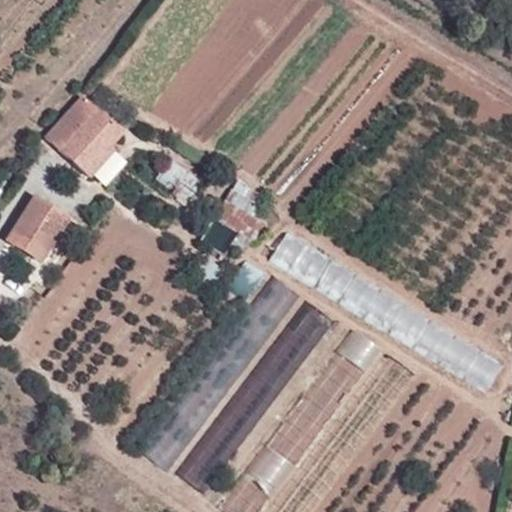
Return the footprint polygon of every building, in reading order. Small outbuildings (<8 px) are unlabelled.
[(123,134),(82,98),(46,139),(90,179),(114,152),(110,149),(123,134)] [(190,197),(200,183),(169,161),(158,174),(190,197)] [(239,232),(230,247),(244,254),(263,224),(252,217),(264,199),(237,182),(213,217),(214,218),(239,232)] [(70,219),(35,196),(7,240),(42,263),(70,219)] [(321,282),(333,252),(287,233),(274,263),(321,282)] [(225,507),(232,511),(253,511),(269,493),(248,477),(225,507)]
